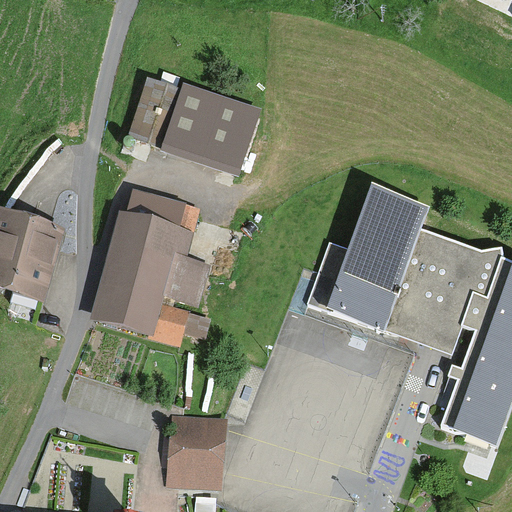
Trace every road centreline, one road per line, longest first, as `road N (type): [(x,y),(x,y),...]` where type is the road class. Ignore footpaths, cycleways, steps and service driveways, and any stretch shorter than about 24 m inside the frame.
road 1 (unclassified): [(69,347),(84,285),(92,144),(130,0)]
road 2 (residential): [(1,511),(69,347)]
